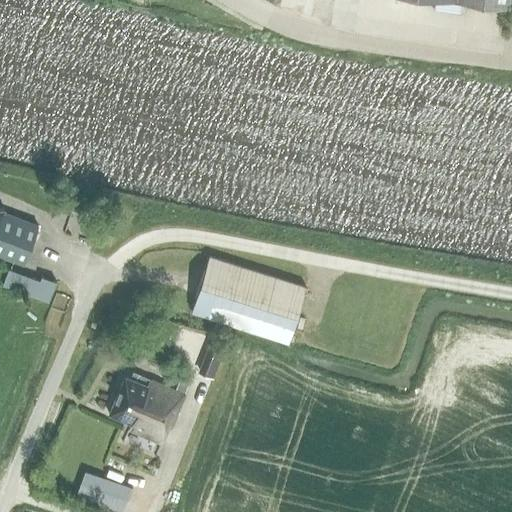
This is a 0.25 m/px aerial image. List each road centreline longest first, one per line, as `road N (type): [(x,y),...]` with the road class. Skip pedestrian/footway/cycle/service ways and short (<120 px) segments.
road 1 (unclassified): [(1,511),(95,281),(152,239),(192,237),(511,295)]
road 2 (unclassified): [(511,67),(309,34),(233,0)]
